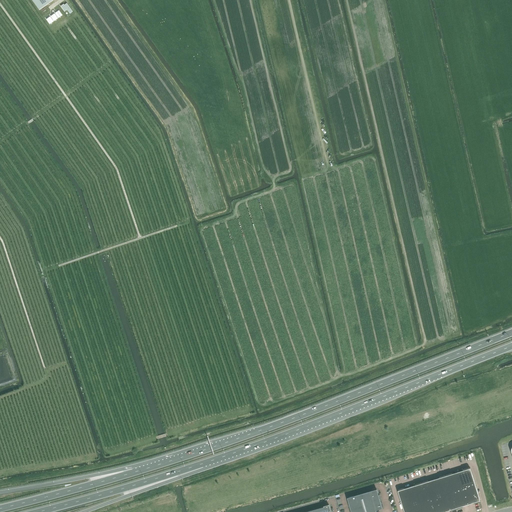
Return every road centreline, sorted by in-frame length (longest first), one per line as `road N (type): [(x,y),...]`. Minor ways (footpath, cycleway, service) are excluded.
road 1 (trunk): [(511,332),(133,472)]
road 2 (trunk): [(201,464),(511,346)]
road 3 (trunk): [(38,511),(201,464)]
road 4 (unknown): [(400,511),(396,484),(466,463),(474,464),(486,511)]
road 5 (trunk): [(133,472),(0,508)]
road 6 (trunk): [(133,472),(0,493)]
road 7 (trunk): [(84,511),(201,464)]
